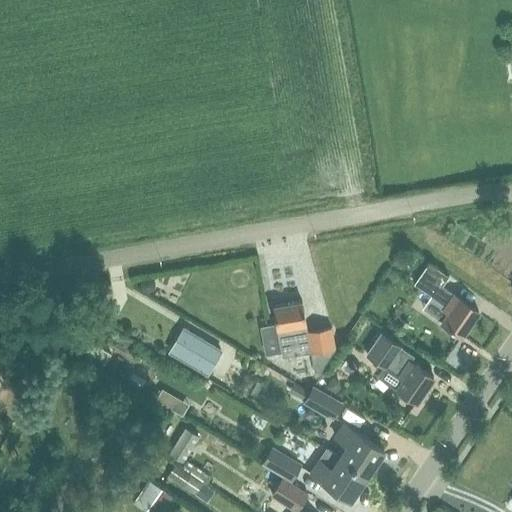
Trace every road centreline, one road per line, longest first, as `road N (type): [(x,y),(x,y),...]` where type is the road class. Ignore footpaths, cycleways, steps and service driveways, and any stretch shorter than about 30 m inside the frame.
road 1 (residential): [(0,284),(511,192)]
road 2 (unclassified): [(401,511),(511,352)]
